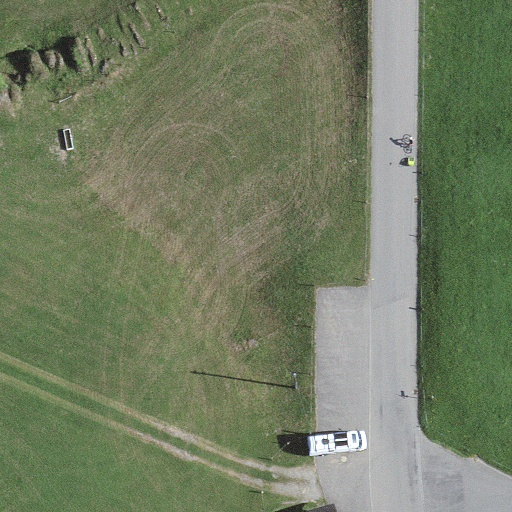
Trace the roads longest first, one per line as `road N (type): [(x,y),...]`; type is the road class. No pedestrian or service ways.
road 1 (tertiary): [(403,511),(394,0)]
road 2 (track): [(0,372),(132,431),(402,509)]
